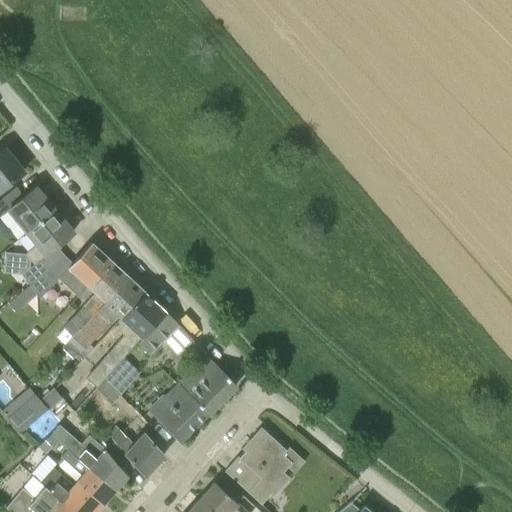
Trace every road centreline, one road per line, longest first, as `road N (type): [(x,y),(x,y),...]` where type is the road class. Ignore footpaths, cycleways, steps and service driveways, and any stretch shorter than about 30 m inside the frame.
road 1 (residential): [(266,377),(195,311),(0,94)]
road 2 (residential): [(423,511),(266,377)]
road 3 (residential): [(149,511),(266,377)]
